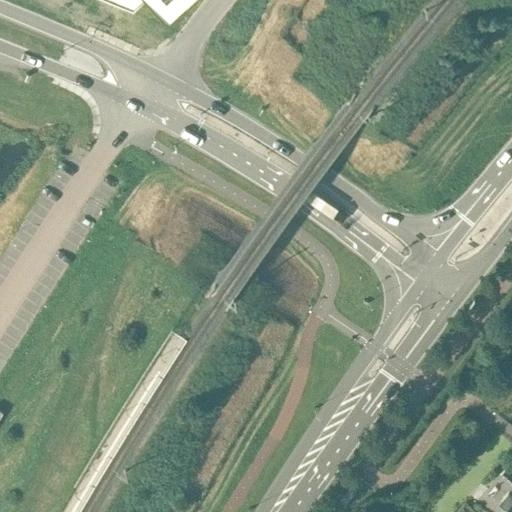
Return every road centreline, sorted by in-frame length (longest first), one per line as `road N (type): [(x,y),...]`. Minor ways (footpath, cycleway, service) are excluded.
road 1 (secondary): [(131,100),(420,281)]
road 2 (secondary): [(437,260),(331,180),(158,76)]
road 3 (tertiary): [(420,281),(264,511)]
road 4 (tertiary): [(300,511),(458,296)]
road 5 (secondary): [(158,76),(0,6)]
road 6 (secondary): [(0,45),(131,100)]
